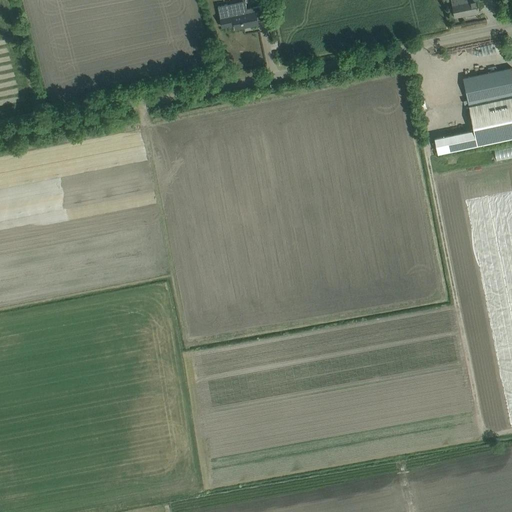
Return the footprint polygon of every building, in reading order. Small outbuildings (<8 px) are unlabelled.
[(451,0),(455,16),(479,12),(476,0),(451,0)] [(227,4),(218,6),(222,27),(235,24),(235,29),(258,24),(258,21),(264,20),(266,19),(263,5),(247,9),(246,4),(245,4),(235,6),(235,3),(227,4)] [(511,94),(511,68),(463,78),(467,100),(463,100),(464,104),(470,103),(511,94)] [(511,94),(470,103),(471,105),(469,106),(474,130),(477,145),(511,137),(511,94)] [(477,145),(474,130),(435,138),(438,153),(477,145)]
